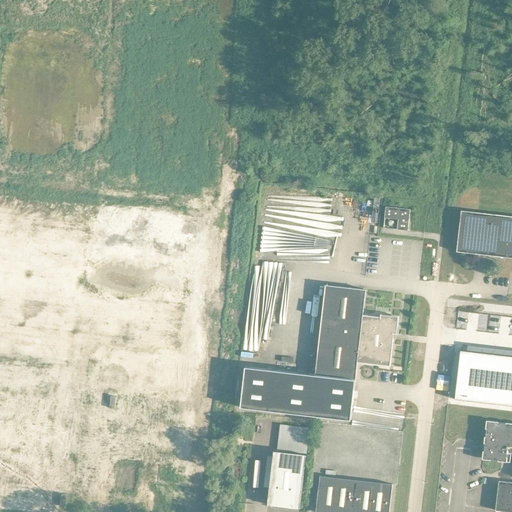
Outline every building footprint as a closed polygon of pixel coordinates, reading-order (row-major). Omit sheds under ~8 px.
[(112,0),(0,0),(0,493),(159,511),(186,511),(244,15),(112,0)] [(384,221),(397,223),(396,233),(407,234),(409,213),(385,210),(384,221)] [(456,255),(511,261),(511,220),(461,215),(456,255)] [(244,370),(240,411),(350,424),(355,383),(357,366),(389,370),(393,337),(395,322),(381,321),(380,321),(362,319),(365,293),(325,289),(314,378),(244,370)] [(460,354),(454,403),(511,409),(511,359),(466,354),(460,354)] [(511,511),(511,427),(487,425),(482,462),(498,464),(499,457),(511,458),(511,486),(498,484),(495,511),(511,511)] [(267,509),(294,511),(299,511),(305,458),(273,455),(267,509)] [(389,511),(392,488),(319,479),(315,511),(389,511)]
